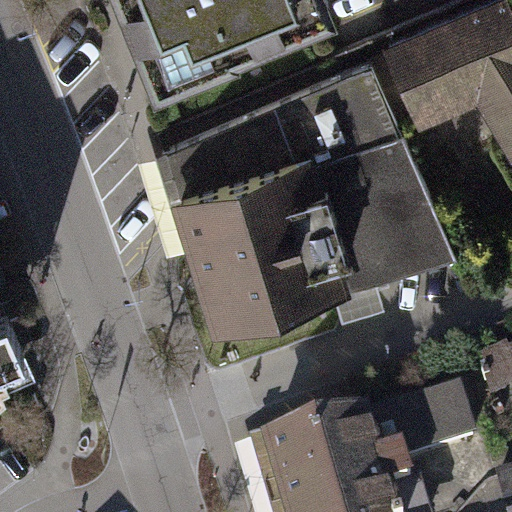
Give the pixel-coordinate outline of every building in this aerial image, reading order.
[(134,0),(163,70),(235,41),(233,36),(321,0),(134,0)] [(511,2),(511,0),(481,0),(392,40),(425,113),(481,89),(511,140),(511,2)] [(373,68),(166,158),(218,319),(449,245),(373,68)] [(0,339),(23,330),(9,299),(0,303),(0,339)] [(511,354),(492,356),(496,393),(511,391),(511,354)] [(259,442),(280,511),(428,511),(418,480),(409,483),(402,462),(483,437),(466,379),(259,442)] [(511,511),(511,474),(503,477),(511,511)]
